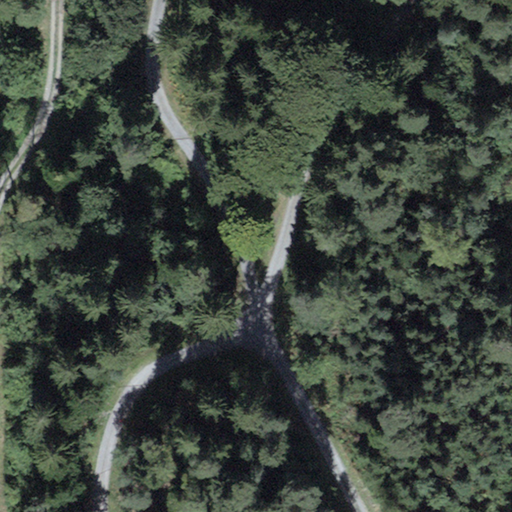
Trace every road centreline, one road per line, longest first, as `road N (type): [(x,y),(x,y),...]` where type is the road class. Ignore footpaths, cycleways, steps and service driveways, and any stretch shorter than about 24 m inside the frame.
road 1 (track): [(105,511),(100,480),(125,408),(166,364),(257,316),(324,124),(396,0)]
road 2 (track): [(160,0),(151,35),(158,103),(236,222),(257,316),(365,511)]
road 3 (track): [(57,0),(44,131),(7,179),(0,204)]
